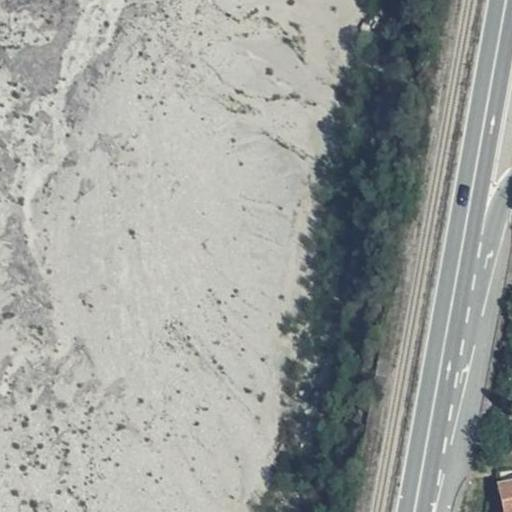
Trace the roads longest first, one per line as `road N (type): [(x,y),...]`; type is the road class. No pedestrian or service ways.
road 1 (primary): [(466,236),(416,511)]
road 2 (primary): [(509,6),(466,236)]
